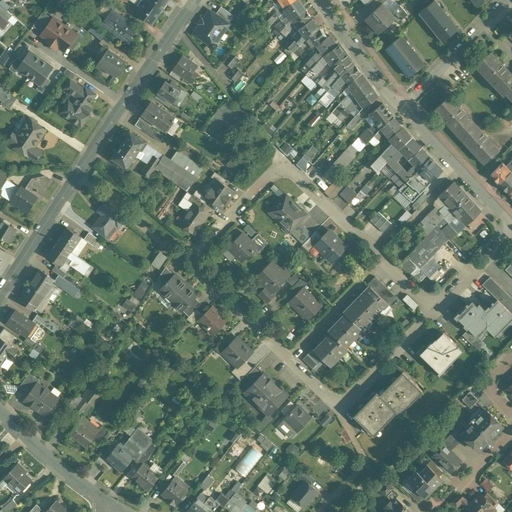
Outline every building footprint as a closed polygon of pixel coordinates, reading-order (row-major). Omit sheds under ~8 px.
[(142,0),(145,2),(160,12),(169,0),(168,0),(142,0)] [(269,0),(260,10),(265,14),(278,0),(277,0),(269,0)] [(296,0),(277,0),(278,0),(281,6),(284,9),(296,0)] [(298,0),(296,0),(284,9),(284,10),(289,16),(291,19),(305,9),(298,0)] [(434,0),(419,12),(443,42),(458,30),(434,0)] [(160,12),(145,2),(141,7),(137,13),(141,17),(140,19),(144,21),(145,19),(152,24),(160,12)] [(382,3),(366,18),(372,26),(373,25),(379,32),(378,33),(379,33),(395,19),(389,12),(382,3)] [(12,15),(0,4),(0,13),(7,20),(12,15)] [(398,4),(389,12),(395,19),(398,22),(407,14),(398,4)] [(281,6),(273,15),(277,18),(284,10),(284,9),(281,6)] [(234,16),(221,7),(215,14),(228,24),(234,16)] [(305,9),(291,19),(295,24),(298,29),(312,19),(305,9)] [(137,28),(112,10),(102,24),(127,42),(137,28)] [(215,14),(209,10),(193,34),(209,45),(210,47),(212,49),(215,48),(216,46),(216,43),(229,24),(228,24),(215,14)] [(53,19),(43,12),(33,26),(42,33),(53,19)] [(0,13),(0,26),(3,29),(9,22),(7,20),(0,13)] [(273,15),(265,23),(268,27),(277,18),(273,15)] [(289,16),(285,18),(282,21),(281,20),(275,27),(280,31),(291,19),(289,16)] [(42,33),(41,35),(47,39),(45,41),(51,45),(65,26),(53,18),(53,19),(42,33)] [(291,19),(280,31),(285,36),(294,27),(293,25),(295,24),(291,19)] [(312,19),(298,29),(303,35),(305,39),(319,29),(312,19)] [(106,35),(94,24),(89,30),(101,41),(106,35)] [(65,26),(51,45),(57,49),(58,47),(64,51),(67,46),(76,34),(65,26)] [(319,29),(305,39),(308,42),(312,48),(316,45),(326,38),(319,29)] [(76,34),(67,46),(72,50),(84,36),(77,31),(76,34)] [(303,35),(296,42),(300,45),(305,39),(303,35)] [(326,38),(316,45),(321,52),(323,55),(336,46),(329,36),(326,38)] [(424,65),(401,36),(386,48),(409,77),(424,65)] [(296,42),(295,41),(288,48),(290,50),(291,49),(294,52),(300,45),(296,42)] [(303,48),(300,45),(294,52),(299,56),(304,49),(303,48)] [(336,46),(323,55),(326,59),(328,62),(331,66),(345,52),(341,46),(338,48),(336,46)] [(126,61),(108,48),(96,66),(102,71),(104,69),(116,77),(126,61)] [(0,58),(0,60),(5,63),(12,52),(6,49),(0,58)] [(23,61),(18,69),(29,76),(41,59),(30,51),(23,61)] [(275,60),(279,64),(287,55),(283,51),(275,60)] [(319,53),(317,51),(312,58),(317,62),(323,55),(321,52),(319,53)] [(506,93),(511,87),(511,74),(490,52),(491,52),(490,51),(475,66),(476,67),(476,66),(503,95),(504,96),(506,93)] [(347,54),(335,65),(342,74),(342,75),(354,64),(347,54)] [(323,55),(317,62),(320,65),(326,59),(323,55)] [(182,56),(173,70),(182,76),(192,83),(197,75),(194,72),(198,66),(182,56)] [(235,56),(227,65),(232,69),(239,60),(235,56)] [(18,57),(9,69),(15,73),(18,69),(23,61),(18,57)] [(317,62),(312,58),(307,63),(312,68),(317,62)] [(41,59),(29,76),(39,84),(40,84),(45,77),(52,67),(41,59)] [(320,65),(317,62),(312,68),(314,71),(316,73),(317,73),(322,67),(320,65)] [(312,68),(307,63),(301,69),(306,74),(312,68)] [(354,64),(342,75),(346,80),(348,84),(361,73),(354,64)] [(75,74),(66,68),(63,73),(72,79),(75,74)] [(182,76),(173,70),(169,74),(179,81),(182,76)] [(239,70),(231,79),(236,82),(243,73),(239,70)] [(361,73),(348,84),(350,86),(348,87),(355,96),(369,85),(361,73)] [(346,80),(342,75),(342,74),(340,76),(337,79),(332,86),(337,90),(346,80)] [(333,75),(327,82),(332,86),(337,79),(333,75)] [(45,77),(40,84),(39,84),(36,89),(42,93),(51,80),(45,77)] [(91,93),(70,80),(64,90),(76,98),(73,102),(69,99),(59,114),(81,127),(88,116),(86,115),(91,109),(88,107),(95,95),(91,93)] [(169,84),(165,81),(157,93),(173,103),(177,96),(183,89),(171,81),(169,84)] [(327,82),(323,86),(328,90),(332,86),(327,82)] [(369,85),(355,96),(359,102),(363,107),(378,97),(369,85)] [(327,105),(337,90),(332,86),(328,90),(320,99),(327,105)] [(355,96),(348,87),(342,93),(345,96),(341,101),(341,102),(346,106),(355,96)] [(183,89),(177,96),(183,100),(188,92),(183,89)] [(17,99),(5,91),(1,97),(12,105),(17,99)] [(340,91),(337,95),(335,95),(333,98),(335,100),(342,92),(340,91)] [(355,96),(346,106),(351,110),(359,102),(355,96)] [(459,137),(473,123),(449,96),(434,110),(459,137)] [(229,100),(218,109),(229,126),(240,119),(229,100)] [(151,102),(150,102),(146,107),(147,108),(143,114),(154,122),(162,110),(160,108),(162,106),(158,104),(157,106),(151,102)] [(341,102),(336,108),(340,113),(346,106),(341,102)] [(393,117),(382,103),(368,114),(377,125),(380,128),(393,117)] [(346,106),(340,113),(346,117),(351,110),(346,106)] [(229,126),(218,109),(203,131),(223,145),(234,134),(229,126)] [(174,118),(162,110),(154,122),(165,130),(174,118)] [(346,117),(340,113),(337,117),(342,121),(346,117)] [(154,122),(143,114),(139,119),(151,127),(154,122)] [(356,115),(347,125),(351,129),(360,119),(356,115)] [(52,122),(42,116),(38,122),(48,128),(52,122)] [(393,117),(380,128),(383,132),(389,139),(402,127),(393,117)] [(45,130),(27,118),(16,135),(12,133),(7,141),(35,160),(41,152),(34,147),(45,130)] [(151,127),(139,119),(135,125),(152,137),(156,131),(151,127)] [(240,119),(229,126),(234,134),(246,127),(241,119),(240,119)] [(483,163),(498,150),(473,123),(459,137),(483,163)] [(377,125),(372,126),(369,130),(374,135),(380,128),(377,125)] [(271,136),(260,127),(254,133),(266,143),(271,136)] [(411,137),(402,127),(389,139),(392,142),(395,146),(398,149),(398,148),(411,137)] [(374,135),(378,140),(383,132),(380,128),(374,135)] [(368,129),(359,138),(366,144),(374,135),(369,130),(368,129)] [(138,135),(137,137),(130,132),(121,145),(139,158),(140,156),(137,154),(140,150),(142,151),(144,148),(146,149),(147,147),(145,146),(147,144),(140,139),(141,137),(138,135)] [(411,137),(398,148),(403,153),(408,159),(420,147),(411,137)] [(352,144),(333,165),(341,172),(366,144),(359,138),(353,146),(352,144)] [(395,146),(392,142),(370,165),(377,172),(387,161),(381,155),(387,148),(389,151),(395,146)] [(139,158),(121,145),(112,158),(118,163),(117,165),(120,167),(122,165),(128,170),(130,168),(132,169),(133,167),(131,166),(134,163),(132,161),(134,158),(137,160),(139,158)] [(312,146),(302,157),(307,162),(317,150),(312,146)] [(395,146),(389,151),(393,155),(398,149),(395,146)] [(429,157),(420,147),(408,159),(414,166),(417,169),(429,157)] [(389,151),(387,148),(381,155),(387,161),(392,156),(393,155),(389,151)] [(393,155),(392,156),(396,160),(403,153),(398,148),(398,149),(393,155)] [(203,169),(177,151),(170,160),(196,178),(203,169)] [(161,160),(154,155),(148,164),(155,169),(161,160)] [(170,160),(164,155),(161,160),(155,169),(187,191),(196,178),(170,160)] [(237,156),(228,166),(237,174),(246,164),(237,156)] [(396,160),(392,156),(387,161),(397,172),(402,167),(396,160)] [(436,165),(429,157),(417,169),(416,171),(420,176),(422,174),(428,180),(437,170),(436,169),(436,168),(436,165)] [(502,163),(490,175),(499,184),(511,172),(506,167),(502,163)] [(148,164),(142,173),(149,178),(155,169),(148,164)] [(333,165),(319,181),(327,188),(341,172),(333,165)] [(412,167),(407,172),(411,176),(416,171),(417,169),(414,166),(412,167)] [(407,172),(402,167),(397,172),(406,181),(411,176),(407,172)] [(420,176),(416,171),(411,176),(415,181),(420,176)] [(214,172),(211,177),(215,180),(215,179),(223,184),(226,180),(214,172)] [(397,172),(391,177),(400,187),(406,181),(397,172)] [(511,172),(499,184),(508,194),(511,189),(511,173),(511,172)] [(45,175),(31,179),(36,178),(29,189),(27,187),(25,189),(37,197),(36,199),(39,200),(53,180),(45,175)] [(415,181),(411,176),(406,181),(415,191),(420,186),(415,181)] [(20,188),(6,179),(2,186),(0,184),(0,194),(11,201),(20,188)] [(215,180),(210,187),(211,187),(205,196),(207,198),(221,208),(229,197),(230,198),(234,192),(223,184),(215,179),(215,180)] [(325,191),(333,199),(343,188),(335,181),(325,191)] [(415,191),(406,181),(400,187),(410,198),(415,191)] [(453,182),(438,196),(452,210),(467,197),(453,182)] [(357,194),(348,185),(339,194),(349,203),(357,194)] [(25,189),(21,186),(20,188),(11,201),(11,202),(27,213),(36,199),(37,197),(25,189)] [(205,196),(196,190),(193,195),(204,203),(207,198),(205,196)] [(193,195),(192,195),(188,200),(194,204),(203,210),(206,205),(204,203),(193,195)] [(286,195),(270,212),(279,221),(281,219),(291,229),(305,214),(286,195)] [(445,217),(444,218),(444,219),(448,223),(455,218),(452,215),(454,213),(466,225),(480,211),(467,197),(452,210),(445,217)] [(413,203),(418,208),(423,203),(418,198),(413,203)] [(124,220),(103,203),(97,212),(101,215),(92,227),(108,239),(124,220)] [(189,210),(187,211),(185,214),(185,216),(180,223),(194,233),(197,232),(200,227),(199,225),(201,222),(201,220),(203,218),(205,217),(208,213),(203,210),(194,204),(189,210)] [(437,209),(435,207),(425,215),(414,227),(426,237),(436,226),(436,225),(428,218),(437,209)] [(445,217),(437,209),(428,218),(436,225),(444,218),(445,217)] [(383,233),(393,224),(379,210),(370,219),(383,233)] [(400,218),(404,223),(413,214),(408,210),(400,218)] [(448,223),(444,219),(436,226),(448,237),(451,240),(466,225),(454,213),(452,215),(455,218),(448,223)] [(17,231),(2,221),(1,222),(2,222),(0,225),(0,237),(11,245),(11,244),(10,243),(14,237),(15,237),(16,237),(13,235),(16,231),(17,231)] [(254,230),(249,225),(245,229),(250,234),(254,230)] [(303,226),(294,236),(303,245),(312,235),(303,226)] [(426,237),(407,257),(419,268),(431,256),(448,237),(436,226),(426,237)] [(66,227),(56,241),(57,242),(71,252),(81,237),(66,227)] [(322,237),(315,244),(332,261),(346,247),(328,230),(322,237)] [(303,245),(302,245),(308,251),(315,244),(322,237),(316,231),(312,235),(303,245)] [(98,239),(88,232),(83,240),(93,246),(98,239)] [(249,241),(241,233),(228,246),(243,261),(259,245),(252,238),(249,241)] [(268,242),(258,233),(252,238),(259,245),(262,248),(268,242)] [(71,252),(57,242),(48,256),(57,262),(61,265),(67,257),(71,252)] [(94,268),(71,252),(67,257),(71,260),(69,264),(87,277),(94,268)] [(159,252),(151,263),(159,269),(167,257),(159,252)] [(431,256),(419,268),(429,278),(441,266),(431,256)] [(419,268),(407,257),(400,264),(412,276),(419,268)] [(60,267),(61,265),(57,262),(52,270),(74,285),(78,280),(60,267)] [(280,270),(272,262),(258,276),(263,280),(261,283),(266,288),(259,294),(268,302),(274,295),(272,292),(288,275),(289,274),(282,267),(280,270)] [(174,275),(165,267),(158,279),(164,285),(174,275)] [(54,280),(39,270),(29,285),(44,295),(54,280)] [(297,271),(291,277),(288,275),(285,279),(293,286),(302,276),(297,271)] [(164,285),(160,290),(173,302),(188,286),(184,281),(183,282),(175,274),(164,285)] [(302,276),(293,286),(299,292),(303,288),(309,283),(302,276)] [(375,276),(367,284),(370,287),(373,289),(380,281),(375,276)] [(483,283),(498,297),(505,289),(490,276),(483,283)] [(78,289),(62,278),(58,284),(74,295),(78,289)] [(380,281),(373,289),(378,294),(385,286),(380,281)] [(44,295),(29,285),(19,300),(34,310),(44,295)] [(188,286),(173,302),(182,311),(182,310),(195,297),(197,295),(192,291),(193,290),(188,286)] [(385,286),(378,294),(383,299),(390,291),(385,286)] [(373,289),(370,287),(362,295),(361,294),(360,294),(378,312),(387,303),(383,299),(378,294),(373,289)] [(299,292),(290,302),(299,311),(302,308),(310,316),(321,305),(303,288),(299,292)] [(395,296),(390,291),(383,299),(387,303),(388,304),(395,296)] [(511,298),(504,291),(497,299),(511,313),(511,298)] [(404,298),(415,309),(420,305),(409,293),(404,298)] [(378,312),(360,294),(352,303),(371,322),(380,313),(378,312)] [(395,296),(388,304),(393,309),(400,301),(395,296)] [(195,297),(182,310),(189,316),(196,308),(201,303),(195,297)] [(127,299),(125,307),(135,310),(137,301),(127,299)] [(485,310),(485,311),(486,311),(482,315),(487,320),(487,326),(486,327),(487,328),(488,329),(487,329),(494,336),(511,318),(511,313),(497,299),(485,310)] [(471,301),(456,317),(477,337),(487,328),(486,327),(487,326),(487,320),(482,315),(486,311),(485,311),(485,310),(478,303),(476,306),(471,301)] [(371,322),(352,303),(344,312),(345,313),(363,331),(371,322)] [(203,315),(198,319),(199,320),(214,334),(227,321),(211,306),(203,315)] [(189,316),(186,319),(193,325),(199,320),(198,319),(203,315),(196,308),(189,316)] [(36,324),(15,309),(5,323),(26,338),(27,337),(36,325),(36,324)] [(57,327),(38,313),(34,319),(54,332),(57,327)] [(345,313),(336,322),(354,339),(363,331),(345,313)] [(336,322),(328,330),(331,333),(346,348),(354,339),(336,322)] [(44,330),(36,325),(27,337),(35,342),(44,330)] [(16,336),(4,328),(0,334),(0,338),(10,345),(16,336)] [(476,340),(466,331),(462,335),(472,345),(476,340)] [(331,333),(322,342),(338,357),(347,349),(346,348),(331,333)] [(435,340),(432,343),(431,343),(420,354),(440,374),(455,359),(451,355),(459,348),(443,333),(436,341),(435,340)] [(87,341),(81,336),(76,343),(83,347),(87,341)] [(35,342),(27,337),(26,338),(24,342),(40,353),(43,348),(35,342)] [(244,344),(237,337),(229,345),(222,352),(222,353),(237,367),(251,353),(243,345),(244,344)] [(0,338),(0,364),(7,355),(11,358),(13,357),(14,357),(16,353),(16,352),(17,350),(10,345),(0,338)] [(223,339),(214,349),(220,354),(222,353),(222,352),(229,345),(223,339)] [(314,350),(314,351),(322,359),(330,366),(338,357),(322,342),(314,350)] [(312,349),(307,354),(317,364),(322,359),(314,351),(314,350),(312,349)] [(307,354),(303,359),(313,369),(317,364),(307,354)] [(264,372),(256,365),(246,375),(254,383),(264,372)] [(288,395),(264,372),(254,383),(245,392),(269,415),(288,395)] [(422,391),(402,372),(380,395),(396,412),(399,415),(422,391)] [(39,380),(29,373),(19,386),(29,393),(37,383),(39,380)] [(93,382),(81,397),(83,399),(74,410),(80,415),(83,411),(87,414),(104,391),(93,382)] [(45,387),(43,387),(37,383),(29,393),(25,400),(25,401),(45,415),(46,415),(49,411),(50,412),(53,411),(56,407),(55,404),(55,403),(58,399),(57,398),(50,393),(49,390),(45,387)] [(380,395),(377,392),(354,416),(373,435),(396,412),(380,395)] [(470,392),(462,399),(470,408),(478,400),(470,392)] [(290,401),(281,411),(286,417),(296,407),(290,401)] [(286,417),(284,419),(285,420),(280,425),(281,427),(290,436),(292,436),(297,431),(297,432),(311,418),(298,405),(296,407),(286,417)] [(502,426),(485,410),(473,422),(490,439),(502,426)] [(90,422),(82,416),(79,420),(87,426),(90,422)] [(133,416),(122,429),(129,434),(139,421),(133,416)] [(87,426),(79,420),(68,434),(85,447),(90,442),(100,429),(90,422),(87,426)] [(490,439),(473,422),(461,434),(479,451),(490,439)] [(100,429),(90,442),(97,447),(110,431),(103,425),(100,429)] [(136,430),(128,440),(130,442),(123,451),(132,458),(137,462),(143,453),(152,442),(136,430)] [(454,430),(446,438),(455,447),(463,438),(454,430)] [(455,447),(446,438),(441,443),(443,444),(450,451),(455,447)] [(273,444),(266,439),(262,444),(268,450),(273,444)] [(158,447),(152,442),(143,453),(149,457),(158,447)] [(450,451),(443,444),(434,454),(433,454),(440,461),(450,471),(460,461),(450,451)] [(123,451),(116,445),(106,458),(114,465),(114,466),(121,472),(132,458),(123,451)] [(511,450),(503,460),(510,467),(511,465),(511,450)] [(440,461),(433,454),(434,454),(432,452),(428,457),(430,460),(436,465),(440,461)] [(180,458),(170,472),(175,476),(176,476),(186,463),(180,458)] [(436,465),(430,460),(426,464),(427,466),(428,465),(439,476),(443,472),(436,465)] [(24,470),(17,464),(5,478),(21,493),(32,481),(22,472),(24,470)] [(159,477),(142,464),(132,477),(148,490),(159,477)] [(439,476),(428,465),(427,466),(419,474),(434,488),(442,479),(439,476)] [(315,480),(302,469),(297,476),(304,482),(305,481),(310,486),(315,480)] [(419,474),(416,471),(407,481),(414,488),(424,497),(424,498),(434,488),(419,474)] [(258,484),(267,492),(277,481),(268,473),(258,484)] [(208,475),(199,486),(204,490),(208,486),(213,479),(208,475)] [(176,476),(175,476),(161,494),(167,498),(166,500),(174,506),(175,505),(176,506),(190,488),(176,476)] [(487,480),(483,485),(490,490),(494,485),(487,480)] [(237,481),(230,490),(234,494),(241,485),(237,481)] [(304,482),(292,497),(304,507),(310,500),(311,500),(314,497),(314,496),(317,492),(310,486),(305,481),(304,482)] [(399,494),(386,482),(382,487),(385,490),(385,494),(384,495),(391,500),(394,497),(396,498),(399,494)] [(424,497),(414,488),(409,493),(419,503),(424,497)] [(230,490),(225,496),(229,500),(234,494),(230,490)] [(498,503),(486,491),(482,496),(494,507),(498,503)] [(219,504),(225,496),(221,493),(215,501),(219,504)] [(459,493),(451,502),(456,507),(461,502),(466,507),(469,503),(459,493)] [(469,503),(466,507),(470,511),(493,511),(495,510),(493,508),(494,507),(482,496),(479,493),(469,503)] [(225,496),(219,504),(223,507),(224,507),(228,501),(229,500),(225,496)] [(411,511),(396,498),(394,497),(391,500),(384,508),(385,509),(384,511),(385,511),(411,511)] [(212,511),(213,511),(197,498),(186,511),(187,511),(212,511)] [(13,499),(1,510),(2,511),(7,511),(17,505),(13,499)] [(65,509),(56,501),(45,511),(70,511),(66,508),(65,509)] [(228,501),(224,507),(228,510),(229,510),(233,505),(233,504),(228,501)]
